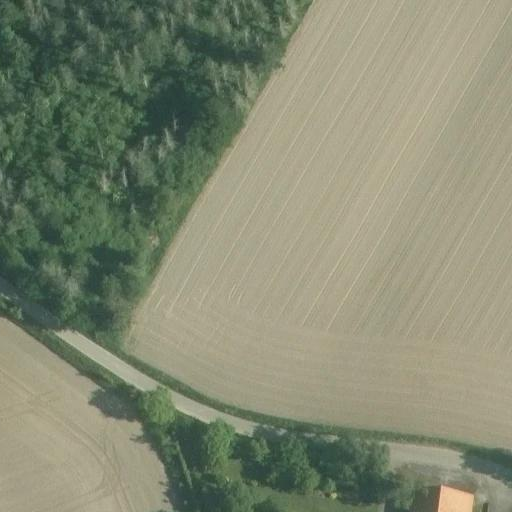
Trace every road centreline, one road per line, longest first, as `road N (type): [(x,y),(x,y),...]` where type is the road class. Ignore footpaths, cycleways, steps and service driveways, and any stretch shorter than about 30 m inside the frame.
road 1 (residential): [(0,288),(184,408),(295,440),(466,463),(511,477)]
road 2 (track): [(151,390),(136,422),(166,511)]
